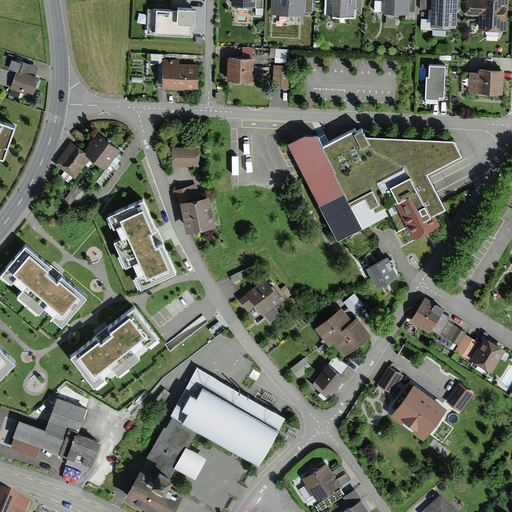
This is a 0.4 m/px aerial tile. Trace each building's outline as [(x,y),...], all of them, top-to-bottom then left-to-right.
[(229,0),(230,8),(260,9),(260,0),(229,0)] [(310,11),(310,0),(271,0),(272,11),(310,11)] [(359,13),(359,0),(326,0),(326,11),(359,13)] [(381,0),(381,14),(374,13),(374,21),(382,21),(382,12),(413,13),(413,0),(381,0)] [(452,25),(452,0),(418,0),(418,9),(429,9),(429,24),(452,25)] [(504,30),(504,0),(466,0),(466,14),(480,15),(480,29),(504,30)] [(178,7),(177,10),(153,9),(152,24),(156,25),(155,33),(192,35),(192,23),(194,23),(195,8),(178,7)] [(197,29),(207,28),(206,7),(196,7),(197,29)] [(240,58),(255,58),(255,47),(240,47),(240,58)] [(260,61),(288,62),(288,50),(260,49),(260,61)] [(40,78),(35,76),(38,68),(5,56),(0,69),(0,85),(9,88),(6,95),(19,100),(21,93),(33,97),(40,78)] [(248,81),(248,59),(225,58),(225,80),(248,81)] [(447,61),(429,61),(426,97),(445,98),(447,61)] [(161,88),(194,89),(195,65),(161,64),(161,88)] [(287,86),(287,66),(273,66),(272,85),(287,86)] [(498,92),(499,72),(470,71),(469,91),(498,92)] [(14,126),(0,120),(0,156),(4,158),(14,126)] [(307,136),(292,144),(339,236),(386,212),(396,231),(410,224),(390,185),(411,174),(432,215),(446,207),(428,172),(462,155),(453,139),(365,134),(362,128),(356,131),(355,128),(323,144),(317,132),(307,136)] [(97,135),(84,153),(86,154),(85,155),(90,159),(105,170),(119,151),(97,135)] [(70,143),(54,163),(75,179),(90,159),(85,155),(86,154),(84,153),(70,143)] [(172,149),(172,166),(198,166),(198,149),(172,149)] [(411,174),(390,185),(410,224),(415,233),(436,222),(432,215),(411,174)] [(181,204),(187,234),(214,229),(209,198),(203,199),(196,184),(177,191),(181,204)] [(156,228),(143,199),(107,216),(113,229),(116,228),(121,238),(113,241),(125,268),(132,264),(137,275),(134,276),(140,288),(176,272),(163,242),(164,242),(157,227),(156,228)] [(483,231),(495,238),(511,211),(499,204),(483,231)] [(26,245),(2,275),(13,283),(14,282),(23,289),(17,296),(40,314),(45,308),(54,315),(52,318),(64,328),(89,298),(63,276),(65,274),(52,263),(50,265),(26,245)] [(367,269),(378,289),(397,278),(386,258),(367,269)] [(246,270),(231,277),(234,283),(249,276),(246,270)] [(282,301),(265,279),(247,293),(248,295),(240,301),(248,311),(250,310),(258,321),(266,315),(270,321),(279,314),(274,307),(282,301)] [(344,302),(352,311),(360,304),(353,295),(344,302)] [(410,321),(430,334),(432,330),(443,313),(445,310),(425,298),(410,321)] [(140,356),(135,349),(144,342),(147,345),(158,336),(135,307),(109,327),(114,333),(101,343),(96,337),(72,356),(95,385),(105,377),(103,374),(113,367),(119,373),(140,356)] [(338,310),(315,328),(325,341),(331,336),(342,350),(363,333),(352,320),(349,323),(338,310)] [(450,318),(443,313),(432,330),(440,335),(449,321),(450,318)] [(465,335),(467,332),(449,321),(440,335),(458,346),(465,335)] [(455,351),(469,361),(480,344),(465,335),(458,346),(455,351)] [(483,338),(480,344),(469,361),(491,374),(505,351),(483,338)] [(0,378),(16,362),(0,345),(0,378)] [(307,367),(301,359),(290,368),(296,375),(307,367)] [(169,414),(257,462),(283,415),(195,366),(169,414)] [(379,384),(393,394),(406,375),(391,366),(379,384)] [(325,367),(312,384),(325,394),(339,378),(325,367)] [(444,406),(414,384),(393,414),(424,437),(444,406)] [(89,408),(59,397),(47,430),(20,421),(15,436),(16,437),(12,448),(36,457),(41,445),(60,452),(69,426),(81,430),(89,408)] [(155,470),(171,479),(197,430),(170,415),(140,470),(152,477),(155,470)] [(90,465),(94,467),(102,443),(79,435),(81,430),(69,426),(60,452),(59,455),(68,458),(66,463),(88,471),(90,465)] [(302,481),(311,497),(313,495),(317,502),(352,480),(342,466),(332,472),(327,463),(302,481)] [(128,495),(159,511),(167,511),(179,493),(165,485),(169,479),(156,472),(152,478),(140,472),(128,495)] [(0,511),(27,511),(32,501),(0,485),(0,511)] [(343,498),(350,508),(360,501),(361,501),(363,500),(355,490),(343,498)] [(455,511),(442,495),(421,511),(455,511)] [(368,511),(361,501),(360,501),(350,508),(344,511),(368,511)]
